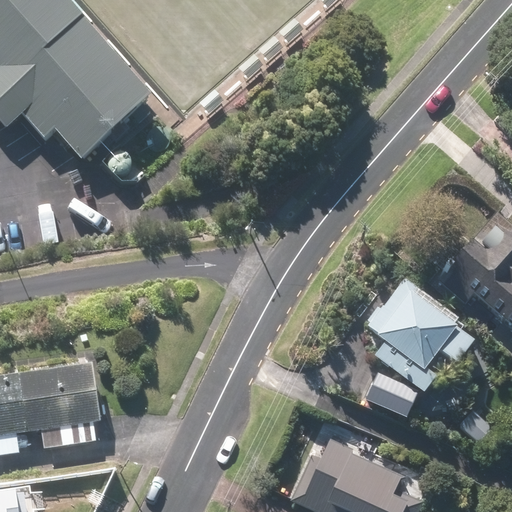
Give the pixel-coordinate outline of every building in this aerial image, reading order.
[(155,95),(67,0),(0,0),(0,124),(8,133),(27,115),(51,140),(57,134),(82,162),(155,95)] [(463,309),(473,298),(511,333),(511,228),(491,209),(429,279),(463,309)] [(457,365),(479,338),(401,275),(363,321),(387,340),(374,357),(424,396),(438,378),(425,368),(439,351),(457,365)] [(0,380),(0,459),(21,457),(18,437),(41,434),(44,454),(105,445),(94,367),(0,380)] [(417,395),(375,375),(363,399),(406,419),(417,395)] [(489,430),(470,411),(456,425),(475,444),(489,430)] [(415,511),(431,475),(322,430),(290,505),(306,511),(415,511)] [(19,511),(17,493),(0,495),(0,511),(19,511)]
